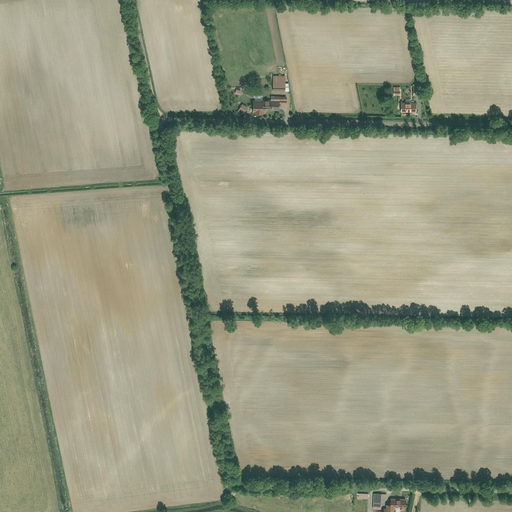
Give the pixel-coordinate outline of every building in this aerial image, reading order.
[(285,76),(272,76),(272,92),(285,92),(285,76)] [(421,84),(413,84),(413,95),(423,95),(423,90),(421,84)] [(262,101),(252,101),(252,113),(265,113),(265,111),(279,111),(279,107),(280,107),(280,104),(287,104),(287,96),(270,96),(270,100),(262,100),(262,101)] [(416,103),(400,102),(400,112),(416,113),(416,103)] [(248,107),(242,104),(238,110),(244,114),(248,107)] [(373,493),(373,509),(381,509),(382,494),(373,493)] [(379,511),(378,511),(395,511),(396,509),(406,509),(407,498),(392,498),(392,504),(386,504),(386,508),(384,508),(384,511),(379,511)]
